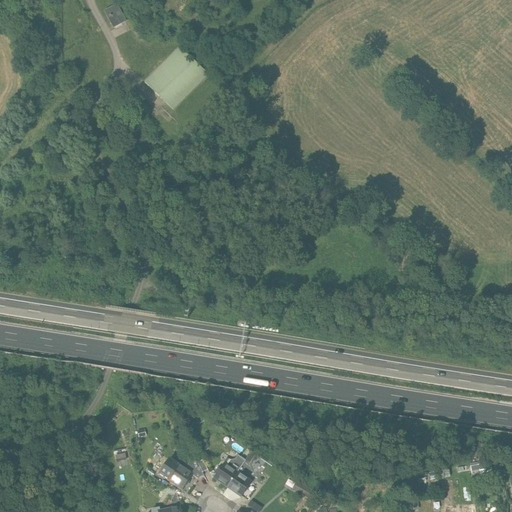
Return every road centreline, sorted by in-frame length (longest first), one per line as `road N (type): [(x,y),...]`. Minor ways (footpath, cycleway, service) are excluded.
road 1 (motorway): [(511,388),(0,306)]
road 2 (motorway): [(0,333),(511,413)]
road 3 (track): [(140,287),(213,299),(391,300),(511,321)]
road 4 (track): [(89,0),(116,64),(93,109),(94,147),(138,244),(140,287)]
road 5 (track): [(140,287),(83,420),(0,466)]
